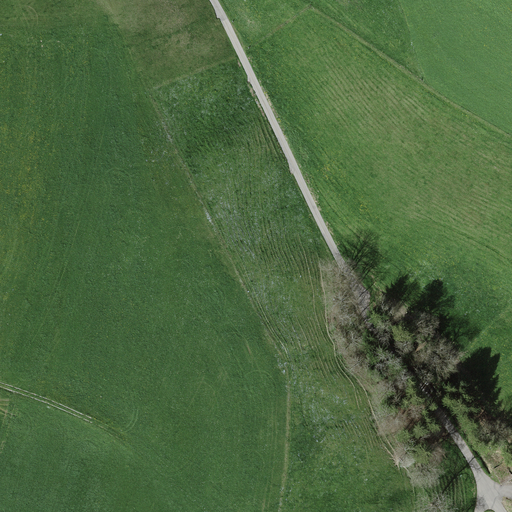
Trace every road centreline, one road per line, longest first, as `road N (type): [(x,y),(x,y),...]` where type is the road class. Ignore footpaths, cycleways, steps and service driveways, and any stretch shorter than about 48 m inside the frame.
road 1 (unclassified): [(502,511),(331,246),(213,0)]
road 2 (track): [(0,384),(114,432)]
